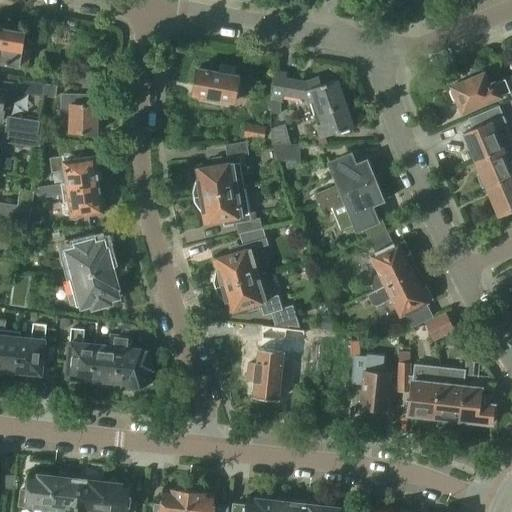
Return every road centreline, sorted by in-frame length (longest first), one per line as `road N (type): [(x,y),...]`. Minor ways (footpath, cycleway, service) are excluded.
road 1 (residential): [(205,449),(206,421),(145,198),(139,127),(149,7)]
road 2 (residential): [(205,449),(408,472),(502,506)]
road 3 (residential): [(461,271),(388,94),(378,49)]
road 4 (residential): [(378,49),(149,7)]
road 5 (residential): [(0,425),(205,449)]
road 6 (residential): [(378,49),(414,50),(511,11)]
